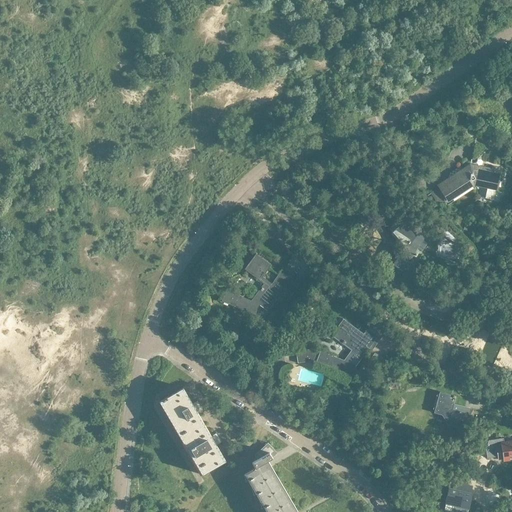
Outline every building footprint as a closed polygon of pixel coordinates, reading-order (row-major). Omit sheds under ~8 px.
[(502,170),(472,164),(438,186),(449,202),(456,197),(474,186),(487,189),(485,198),(494,200),(496,191),(497,191),(502,170)] [(422,251),(431,238),(417,229),(414,233),(402,225),(397,233),(409,241),(394,264),(402,270),(417,248),(422,251)] [(244,269),(264,283),(251,300),(241,297),(241,296),(226,290),(222,301),(255,314),(258,308),(257,307),(259,305),(268,311),(284,288),(287,290),(297,277),(283,267),(274,281),(272,283),(262,276),(271,265),(256,254),(244,269)] [(352,375),(355,367),(360,359),(368,348),(372,350),(382,336),(369,326),(362,335),(351,327),(352,325),(343,318),(342,319),(343,319),(338,326),(340,327),(333,336),(351,350),(344,360),(333,356),(334,355),(320,350),(319,354),(316,361),(352,375)] [(297,363),(312,360),(317,349),(314,348),(295,351),(297,363)] [(226,461),(192,403),(183,387),(159,401),(202,475),(226,461)] [(461,406),(454,404),(449,397),(450,395),(439,392),(439,393),(436,395),(438,398),(436,406),(433,408),(434,411),(434,413),(442,415),(448,425),(455,426),(457,419),(468,421),(471,409),(461,406)] [(503,405),(493,403),(490,416),(501,418),(503,405)] [(487,428),(489,418),(483,416),(480,427),(487,428)] [(511,441),(501,443),(500,439),(490,441),(491,447),(485,448),(487,459),(497,457),(498,460),(503,459),(503,460),(511,458),(511,441)] [(272,457),(277,453),(268,442),(254,455),(257,459),(252,462),(255,467),(244,473),(266,511),(297,511),(268,460),(272,458),(272,457)] [(472,453),(470,446),(464,448),(466,455),(472,453)] [(472,487),(450,482),(450,483),(453,483),(452,490),(448,489),(445,504),(446,504),(446,501),(454,503),(452,509),(468,511),(468,509),(469,509),(472,494),(470,494),(471,487),(472,488),(472,487)]
